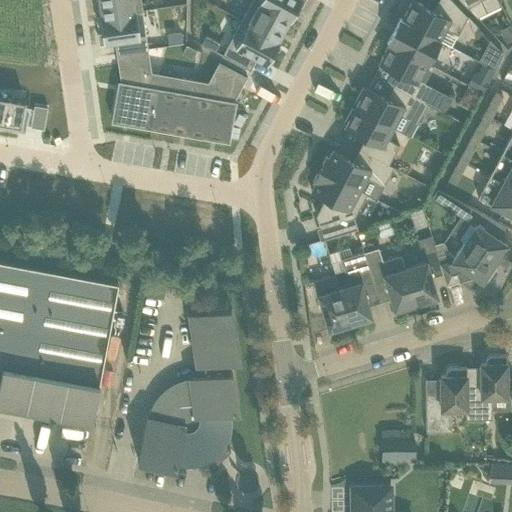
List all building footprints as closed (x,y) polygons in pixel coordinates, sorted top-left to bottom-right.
[(140,0),(99,0),(102,15),(99,16),(99,17),(142,10),(140,0)] [(254,0),(251,0),(241,20),(279,40),(277,38),(287,19),(290,20),(290,19),(254,0)] [(254,0),(290,19),(298,4),(301,6),(304,0),(254,0)] [(451,0),(438,0),(433,11),(412,0),(402,20),(400,18),(399,19),(440,41),(446,29),(458,35),(467,16),(451,0)] [(101,33),(98,34),(99,45),(110,43),(110,41),(114,41),(116,54),(148,49),(142,10),(99,17),(101,33)] [(440,41),(399,19),(387,42),(427,63),(440,41)] [(241,20),(222,55),(250,70),(256,58),(267,63),(279,40),(241,20)] [(180,32),(167,34),(168,45),(182,43),(180,32)] [(206,36),(201,44),(215,52),(220,43),(206,36)] [(491,40),(480,61),(494,69),(503,53),(491,40)] [(424,82),(433,66),(427,63),(387,42),(386,43),(389,44),(379,64),(399,74),(393,86),(427,104),(437,110),(440,112),(449,96),(424,82)] [(186,44),(181,53),(192,59),(197,50),(186,44)] [(111,118),(111,120),(152,127),(161,74),(151,72),(148,49),(116,54),(120,83),(117,82),(117,84),(122,85),(116,119),(111,118)] [(197,80),(188,133),(229,140),(229,138),(224,138),(230,104),(235,104),(236,103),(233,102),(247,76),(219,61),(208,82),(197,80)] [(161,74),(152,127),(188,133),(197,80),(161,74)] [(474,74),(468,85),(482,92),(488,81),(477,75),(474,74)] [(427,104),(393,86),(387,97),(366,87),(365,90),(362,88),(355,102),(357,104),(355,107),(393,127),(400,115),(416,124),(423,111),(427,104)] [(496,107),(502,96),(495,92),(489,103),(496,107)] [(0,93),(0,119),(20,123),(24,98),(0,93)] [(489,103),(483,114),(491,118),(496,107),(489,103)] [(427,104),(423,111),(433,116),(437,110),(427,104)] [(34,105),(30,127),(43,130),(47,108),(34,105)] [(386,140),(393,127),(355,107),(354,110),(352,109),(344,123),(346,124),(345,127),(365,138),(359,149),(393,167),(388,164),(397,146),(386,140)] [(483,114),(477,125),(485,129),(491,118),(483,114)] [(485,129),(477,125),(471,136),(479,140),(485,129)] [(511,158),(511,132),(501,152),(511,158)] [(471,136),(466,147),(473,151),(479,140),(471,136)] [(466,147),(460,158),(467,162),(473,151),(466,147)] [(393,167),(359,149),(353,161),(332,150),(328,157),(326,156),(319,169),(366,194),(366,193),(360,190),(366,177),(383,186),(393,167)] [(511,158),(501,152),(477,197),(511,215),(511,158)] [(460,158),(454,169),(461,173),(467,162),(460,158)] [(354,216),(366,194),(319,169),(312,182),(315,183),(311,190),(325,198),(316,215),(320,227),(354,216)] [(455,184),(461,173),(454,169),(448,180),(455,184)] [(474,226),(464,242),(494,263),(507,244),(485,230),(492,220),(492,219),(483,214),(474,226)] [(424,262),(405,268),(415,303),(437,296),(429,271),(440,268),(437,256),(431,236),(417,240),(424,262)] [(123,242),(99,238),(97,247),(121,252),(123,242)] [(492,265),(494,263),(464,242),(451,260),(450,253),(437,256),(440,268),(442,273),(445,283),(459,279),(474,288),(480,280),(482,281),(483,279),(486,281),(495,267),(492,265)] [(378,248),(364,252),(373,282),(385,279),(394,309),(415,303),(405,268),(401,255),(382,261),(378,248)] [(339,288),(350,323),(371,316),(362,286),(373,282),(364,252),(341,259),(348,285),(339,288)] [(0,408),(91,425),(118,283),(0,261),(0,408)] [(350,323),(339,288),(335,274),(317,280),(303,282),(308,312),(309,312),(308,307),(321,305),(328,330),(350,323)] [(237,410),(232,371),(229,371),(227,361),(238,359),(230,307),(189,313),(197,365),(199,365),(201,375),(190,377),(191,380),(188,381),(183,383),(178,385),(173,387),(169,390),(165,393),(162,396),(159,400),(156,404),(153,408),(151,413),(150,418),(146,417),(137,458),(176,467),(178,456),(193,457),(203,455),(213,462),(230,447),(221,437),(225,426),(226,412),(237,410)] [(466,367),(465,367),(466,419),(491,419),(491,397),(506,397),(506,355),(492,355),(489,355),(488,356),(486,358),(485,361),(485,363),(480,363),(480,375),(466,375),(466,367)] [(465,419),(466,419),(465,367),(451,367),(450,367),(447,369),(446,371),(445,372),(445,375),(440,375),(440,388),(426,388),(426,379),(425,379),(425,432),(451,431),(451,409),(465,409),(465,419)] [(414,440),(381,440),(381,464),(405,464),(405,457),(414,457),(414,440)] [(445,497),(444,511),(479,511),(480,478),(460,478),(460,497),(445,497)] [(352,486),(354,511),(390,511),(390,486),(352,486)]
